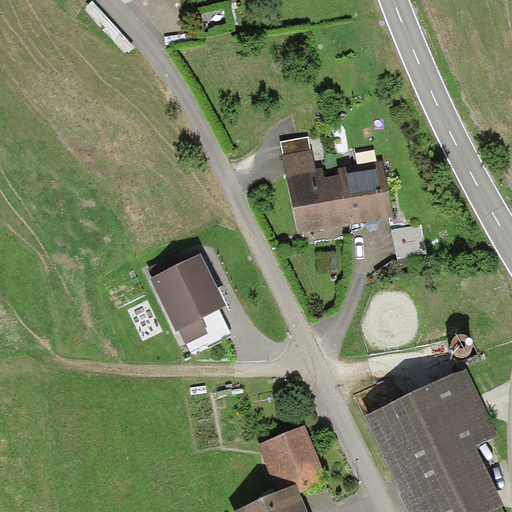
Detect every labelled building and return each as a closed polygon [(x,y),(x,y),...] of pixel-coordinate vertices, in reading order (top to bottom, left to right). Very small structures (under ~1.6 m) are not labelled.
[(310,137),(281,143),(298,234),(329,228),(385,217),(394,215),(383,163),(342,172),(343,178),(324,182),(322,169),(316,170),(310,137)] [(421,225),(392,230),(398,259),(427,254),(421,225)] [(151,281),(176,333),(179,332),(185,344),(207,334),(201,321),(227,309),(203,257),(179,268),(151,281)] [(468,370),(366,418),(410,511),(495,511),(502,509),(506,507),(476,447),(499,435),(468,370)] [(278,495),(298,487),(300,492),(326,482),(305,428),(258,447),(278,495)] [(278,495),(233,511),(308,511),(300,492),(298,487),(278,495)]
